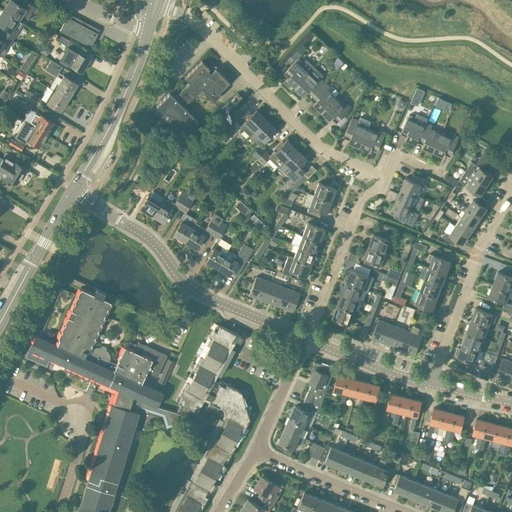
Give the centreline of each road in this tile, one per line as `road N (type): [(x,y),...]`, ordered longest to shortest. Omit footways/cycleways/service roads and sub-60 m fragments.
road 1 (residential): [(385,185),(319,148),(191,19),(156,5)]
road 2 (residential): [(306,339),(186,284),(140,232),(74,190)]
road 3 (residential): [(432,383),(475,259),(511,194)]
road 4 (residential): [(306,339),(357,209),(385,185)]
road 5 (secondary): [(74,190),(148,32)]
road 6 (residential): [(403,511),(256,450)]
road 7 (secondary): [(0,322),(74,190)]
road 8 (residential): [(432,383),(306,339)]
road 9 (residential): [(256,450),(306,339)]
